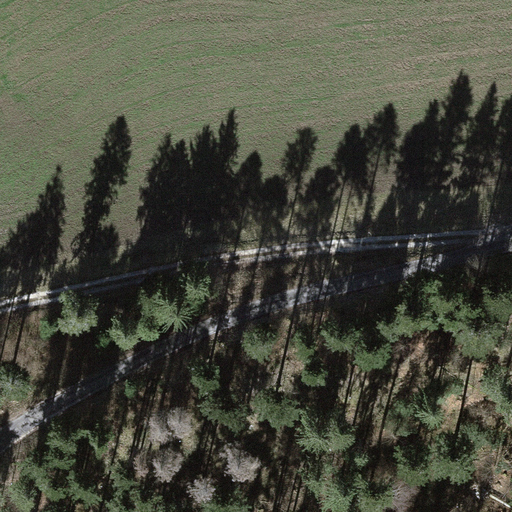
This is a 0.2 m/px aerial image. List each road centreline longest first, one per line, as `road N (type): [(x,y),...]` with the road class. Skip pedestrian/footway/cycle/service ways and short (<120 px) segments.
road 1 (unclassified): [(0,440),(229,320),(355,280),(511,245)]
road 2 (track): [(511,234),(216,262),(0,309)]
